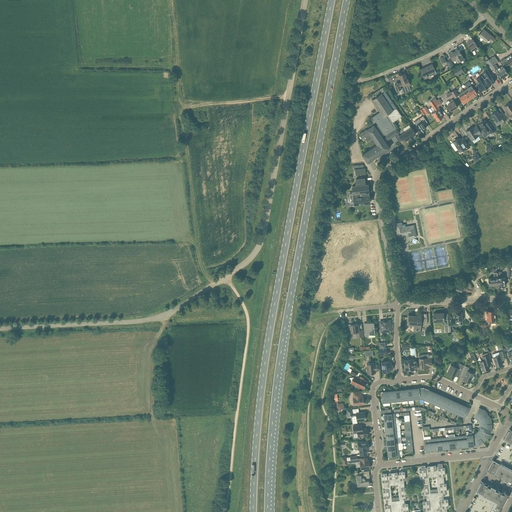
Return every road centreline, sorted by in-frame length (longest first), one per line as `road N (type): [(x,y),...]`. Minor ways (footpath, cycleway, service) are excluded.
road 1 (unclassified): [(0,328),(164,314),(247,254),(264,224),(304,0)]
road 2 (primary): [(331,0),(268,336),(252,511)]
road 3 (primary): [(268,511),(284,336),(346,0)]
road 4 (residential): [(402,300),(376,178),(511,84)]
road 5 (track): [(224,276),(247,314),(249,335),(224,511)]
road 6 (track): [(212,284),(194,254),(181,108)]
road 7 (residential): [(356,80),(439,49),(485,15)]
